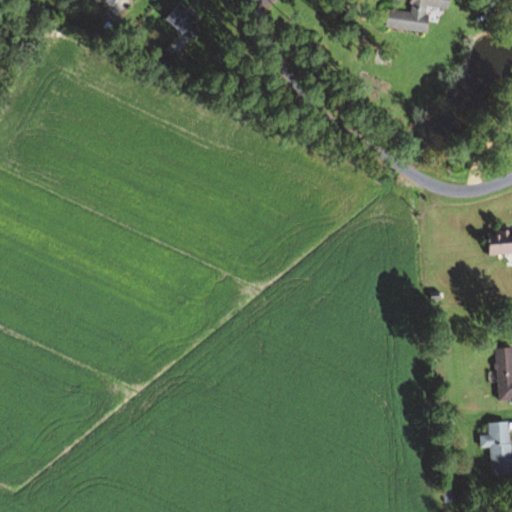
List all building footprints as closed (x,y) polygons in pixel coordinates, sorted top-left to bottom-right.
[(420,34),(424,7),(443,10),(444,0),(406,0),(405,13),(382,10),(379,29),(420,34)] [(171,5),(157,19),(182,43),(196,30),(171,5)] [(511,230),(479,231),(479,254),(511,253),(511,230)] [(491,349),(492,402),(511,401),(511,390),(511,348),(491,349)] [(507,475),(504,422),(483,423),(484,436),(475,437),(476,449),(486,448),(487,476),(507,475)]
